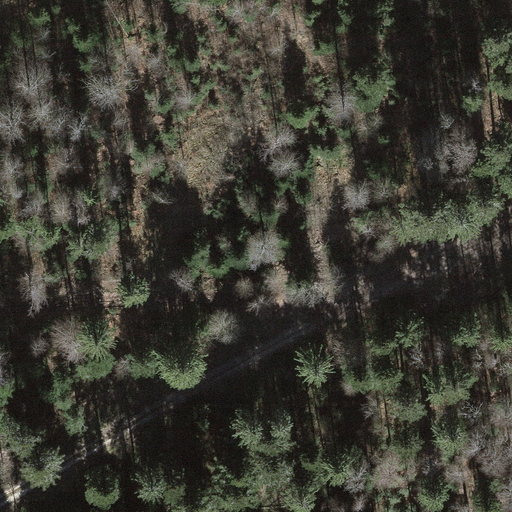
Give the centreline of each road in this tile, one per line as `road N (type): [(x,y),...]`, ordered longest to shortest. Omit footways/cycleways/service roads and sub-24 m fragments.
road 1 (track): [(0,493),(511,216)]
road 2 (track): [(0,311),(192,293),(348,303)]
